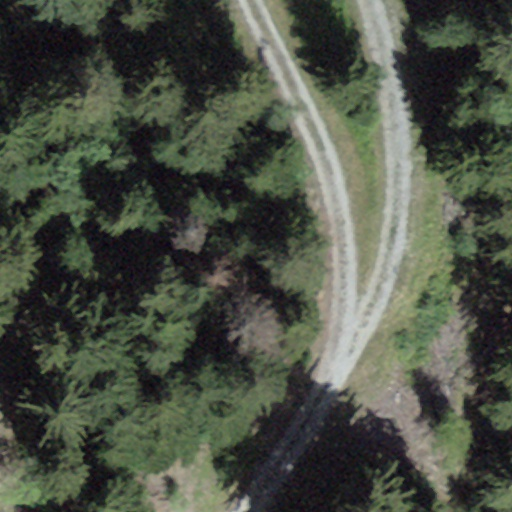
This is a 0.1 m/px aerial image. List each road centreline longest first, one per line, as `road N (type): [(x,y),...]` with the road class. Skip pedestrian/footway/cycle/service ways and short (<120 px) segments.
road 1 (track): [(277,511),(359,350),(336,181),(256,0)]
road 2 (track): [(359,350),(419,201),(371,0)]
